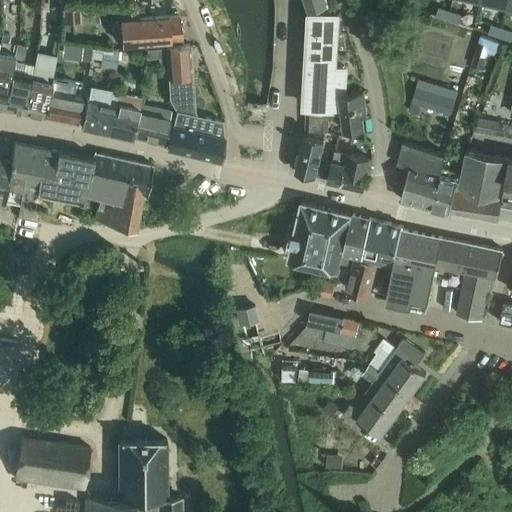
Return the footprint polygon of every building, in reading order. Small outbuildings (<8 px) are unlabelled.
[(306,0),(309,10),(329,3),(328,0),(306,0)] [(444,7),(433,3),(431,12),(441,16),(444,7)] [(145,4),(134,5),(134,13),(140,12),(146,12),(145,4)] [(64,8),(63,22),(82,22),(81,10),(64,8)] [(450,15),(449,19),(460,23),(463,15),(451,11),(450,15)] [(124,43),(184,40),(182,14),(123,19),(123,21),(120,22),(117,24),(114,27),(114,32),(115,35),(118,39),(122,41),(124,41),(124,43)] [(310,14),(307,66),(305,107),(308,108),(334,110),(334,108),(343,108),(341,95),(346,95),(347,68),(337,67),(338,32),(339,15),(315,14),(310,14)] [(492,24),(489,32),(501,36),(504,28),(492,24)] [(504,28),(501,36),(511,39),(511,31),(508,30),(504,28)] [(0,106),(5,107),(6,107),(18,45),(17,45),(11,44),(11,43),(11,42),(12,35),(3,33),(2,41),(0,49),(0,106)] [(496,54),(499,42),(482,36),(479,45),(472,65),(485,69),(490,53),(496,54)] [(18,45),(6,107),(7,108),(26,112),(29,96),(31,84),(31,82),(32,78),(33,76),(35,65),(26,63),(29,46),(19,44),(18,43),(18,45)] [(191,44),(167,45),(167,47),(169,72),(171,97),(179,112),(198,115),(192,44),(191,44)] [(93,61),(95,47),(83,45),(81,59),(93,61)] [(161,72),(169,72),(167,47),(147,49),(148,59),(160,58),(161,65),(161,72)] [(117,70),(120,52),(105,49),(102,67),(117,70)] [(408,53),(400,54),(401,65),(409,65),(408,53)] [(52,92),(47,116),(79,123),(85,96),(74,94),(77,82),(54,77),(54,83),(52,89),(52,92)] [(29,96),(26,112),(47,116),(52,92),(52,89),(54,83),(32,78),(31,82),(31,84),(29,96)] [(452,115),(460,90),(420,78),(412,103),(413,103),(410,112),(419,115),(422,106),(452,115)] [(115,104),(109,130),(111,131),(133,136),(134,136),(141,110),(142,103),(144,96),(141,95),(129,92),(118,89),(114,103),(115,104)] [(334,110),(308,108),(307,129),(328,131),(329,116),(344,117),(346,130),(365,128),(364,116),(368,115),(365,92),(346,95),(341,95),(343,108),(334,108),(334,110)] [(89,97),(82,124),(108,130),(109,130),(115,104),(114,103),(113,103),(89,97)] [(141,110),(134,136),(166,144),(171,125),(172,118),(174,111),(142,103),(141,110)] [(224,121),(198,115),(179,112),(169,150),(222,163),(226,135),(224,121)] [(498,136),(500,122),(480,118),(477,132),(498,136)] [(335,160),(333,159),(332,164),(321,161),(326,140),(306,135),(297,171),(317,176),(317,175),(330,177),(329,180),(330,180),(331,179),(333,171),(335,160)] [(0,199),(22,203),(23,201),(25,189),(25,186),(30,160),(36,161),(37,153),(39,145),(15,141),(12,159),(0,157),(0,199)] [(441,175),(442,175),(448,154),(405,142),(398,164),(411,167),(402,199),(430,207),(441,175)] [(25,189),(23,201),(45,205),(47,190),(85,197),(86,193),(87,190),(88,187),(94,156),(39,145),(37,153),(36,161),(30,160),(25,186),(25,189)] [(331,179),(330,180),(364,189),(369,169),(368,169),(371,158),(349,153),(335,149),(333,159),(335,160),(335,162),(333,171),(331,179)] [(88,187),(87,190),(100,193),(95,217),(138,228),(145,193),(148,194),(148,191),(155,164),(96,151),(94,156),(88,187)] [(475,217),(488,154),(469,151),(462,181),(460,180),(452,213),(475,217)] [(502,206),(511,159),(488,154),(475,217),(499,222),(502,206)] [(511,159),(502,206),(511,207),(511,159)] [(460,180),(442,175),(441,175),(430,207),(452,213),(460,180)] [(294,237),(290,255),(339,266),(340,266),(340,263),(343,250),(351,214),(351,213),(303,202),(302,202),(302,203),(294,237)] [(343,250),(340,263),(348,265),(349,260),(354,261),(356,256),(363,258),(372,219),(372,218),(354,214),(351,214),(343,250)] [(351,275),(347,289),(370,295),(371,295),(376,278),(380,260),(383,261),(391,263),(394,264),(402,228),(403,228),(403,225),(402,225),(383,221),(372,219),(363,258),(356,256),(354,261),(355,261),(351,275)] [(394,264),(387,298),(440,310),(440,309),(446,280),(465,283),(459,313),(483,318),(492,273),(498,274),(504,250),(403,228),(402,228),(394,264)] [(317,292),(317,293),(327,295),(332,296),(333,296),(335,287),(336,281),(321,278),(317,292)] [(505,300),(499,322),(511,324),(511,301),(506,300),(505,300)] [(238,310),(241,322),(245,321),(250,321),(256,320),(259,319),(257,307),(247,308),(238,310)] [(312,313),(309,323),(321,326),(328,327),(342,331),(345,317),(313,309),(312,313)] [(345,317),(342,331),(357,335),(358,334),(360,323),(361,321),(345,317)] [(299,335),(317,339),(321,326),(309,323),(299,335)] [(326,338),(325,341),(354,348),(357,335),(342,331),(328,327),(326,338)] [(382,370),(412,392),(427,373),(417,365),(426,352),(405,337),(398,347),(385,337),(376,349),(379,352),(372,363),(382,370)] [(298,361),(282,360),(282,380),(297,381),(298,361)] [(382,435),(412,393),(411,393),(381,371),(382,370),(372,363),(371,364),(363,374),(375,383),(376,381),(382,386),(362,412),(351,404),(343,414),(361,426),(364,422),(382,435)] [(300,367),(299,381),(310,382),(310,380),(311,369),(300,367)] [(311,367),(311,369),(310,380),(335,382),(336,369),(311,367)] [(341,405),(331,398),(325,407),(334,414),(341,405)] [(85,490),(92,447),(22,435),(16,478),(85,490)] [(169,498),(169,439),(121,439),(121,500),(89,500),(88,511),(183,511),(184,498),(169,498)] [(327,464),(327,467),(343,468),(343,466),(344,455),(328,454),(327,464)] [(379,454),(371,463),(378,468),(385,459),(379,454)]
